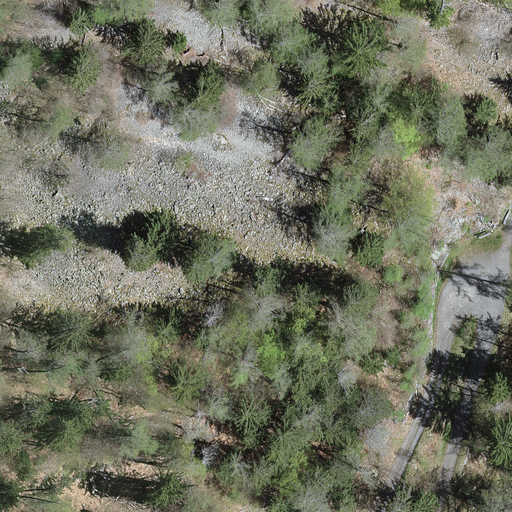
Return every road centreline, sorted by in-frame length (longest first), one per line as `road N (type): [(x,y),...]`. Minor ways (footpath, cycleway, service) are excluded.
road 1 (track): [(487,319),(465,302),(446,317),(439,372),(375,511)]
road 2 (track): [(446,511),(487,319)]
